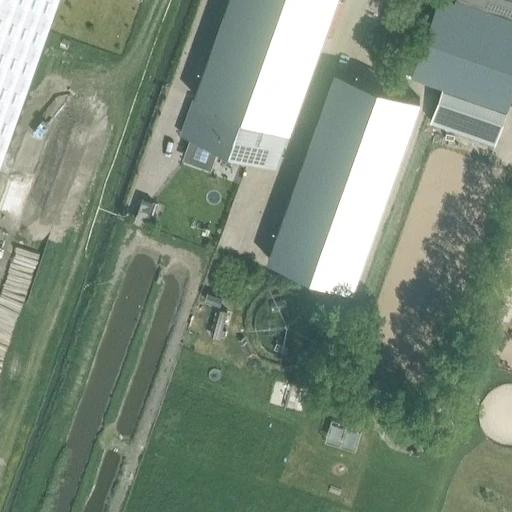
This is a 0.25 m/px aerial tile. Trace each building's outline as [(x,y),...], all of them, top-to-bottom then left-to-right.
[(0,0),(0,169),(44,44),(59,0),(0,0)] [(290,130),(335,0),(228,0),(194,96),(290,130)] [(511,0),(437,0),(413,70),(412,73),(443,85),(507,107),(508,107),(511,96),(511,0)] [(336,69),(268,259),(353,289),(421,99),(336,69)] [(507,110),(506,109),(507,107),(443,85),(431,121),(434,122),(495,144),(507,110)] [(181,134),(247,157),(250,158),(276,168),(288,133),(193,100),(181,134)]
